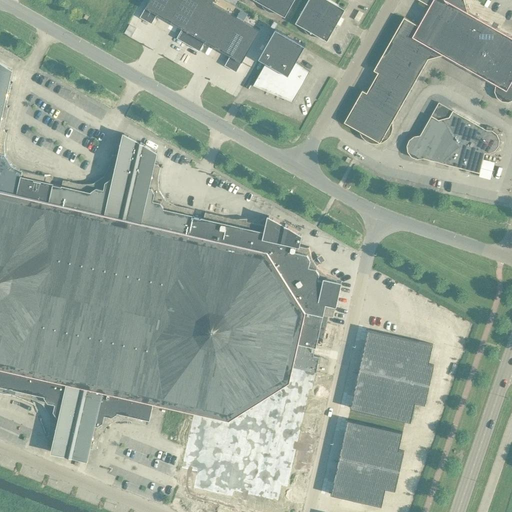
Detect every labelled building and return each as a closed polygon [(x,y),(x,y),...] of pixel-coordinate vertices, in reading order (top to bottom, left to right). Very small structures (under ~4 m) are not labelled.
[(148,0),(139,17),(151,24),(157,14),(181,28),(176,38),(199,51),(205,41),(229,55),(224,65),(236,72),(260,30),(212,3),(213,0),(148,0)] [(276,12),(284,17),(293,0),(255,0),(261,3),(262,7),(265,10),(268,12),(272,12),(276,12)] [(328,0),(307,0),(295,23),(303,27),(305,31),(307,34),(311,36),(315,36),(319,36),(327,41),(345,9),(328,0)] [(420,0),(430,5),(418,25),(403,17),(373,70),(378,72),(366,92),(362,90),(344,122),(358,131),(361,136),(366,140),(371,143),(377,143),(383,142),(387,138),(391,133),(392,128),(392,121),(427,59),(443,54),(495,84),(494,92),(496,97),(501,101),(508,102),(511,99),(511,37),(467,12),(463,0),(420,0)] [(292,101),(309,72),(296,61),(305,45),(275,29),(258,59),(265,63),(253,85),(292,101)] [(6,132),(3,129),(8,108),(10,107),(9,106),(8,107),(6,105),(11,85),(13,83),(12,82),(11,83),(9,82),(9,81),(12,70),(7,67),(0,62),(0,190),(49,201),(53,184),(50,183),(51,177),(46,176),(21,170),(11,164),(4,154),(4,142),(6,133),(8,131),(7,130),(6,132)] [(486,129),(452,110),(448,117),(438,120),(431,115),(420,135),(414,136),(409,139),(406,145),(407,151),(411,156),(417,159),(423,158),(479,173),(484,153),(489,153),(494,150),(498,145),(499,139),(496,134),(491,130),(486,129)] [(53,184),(49,201),(48,204),(180,234),(180,231),(188,233),(192,215),(193,209),(189,208),(176,205),(165,199),(158,189),(158,177),(160,167),(162,165),(161,165),(160,167),(157,164),(154,163),(156,152),(152,150),(152,149),(140,143),(140,141),(140,142),(128,136),(123,133),(118,155),(115,154),(111,156),(111,153),(110,153),(111,156),(108,166),(103,176),(92,183),(81,184),(67,181),(63,180),(61,186),(53,184)] [(32,142),(45,149),(49,141),(36,135),(32,142)] [(326,327),(325,327),(303,322),(302,322),(299,322),(300,314),(300,309),(266,255),(262,253),(180,234),(48,204),(49,201),(0,190),(0,366),(16,370),(153,401),(153,398),(226,414),(230,413),(284,379),(286,376),(289,366),(293,367),(316,372),(319,356),(313,355),(315,344),(321,346),(326,327)] [(308,247),(306,247),(298,245),(301,234),(297,232),(285,225),(285,224),(284,223),(284,225),(268,216),(266,225),(246,221),(247,218),(234,218),(205,212),(203,218),(192,215),(188,233),(180,231),(180,234),(262,253),(266,255),(300,309),(300,314),(299,322),(302,322),(303,322),(325,327),(326,327),(328,316),(333,317),(341,281),(340,281),(336,280),(337,279),(326,274),(317,267),(311,258),(309,247),(308,247)] [(359,369),(429,385),(430,383),(429,383),(433,367),(434,365),(438,345),(368,329),(359,369)] [(12,387),(16,370),(0,366),(0,391),(2,392),(4,386),(12,387)] [(229,419),(226,418),(194,411),(181,469),(197,473),(193,489),(213,494),(233,498),(234,492),(278,502),(281,487),(287,488),(309,390),(312,391),(316,372),(293,367),(290,381),(229,419)] [(429,385),(359,369),(350,408),(410,422),(415,402),(424,404),(424,405),(425,405),(425,402),(429,387),(429,385)] [(12,388),(15,388),(14,394),(19,395),(19,396),(32,399),(42,404),(49,414),(49,427),(47,436),(45,438),(46,438),(48,437),(50,439),(54,440),(51,452),(56,453),(68,456),(68,457),(69,457),(69,456),(82,459),(86,460),(89,448),(93,449),(96,448),(97,450),(97,447),(99,438),(104,427),(115,420),(127,420),(140,423),(145,424),(146,418),(149,419),(150,419),(154,401),(153,401),(16,370),(12,387),(12,388)] [(347,420),(339,457),(399,471),(404,451),(403,451),(398,450),(402,432),(347,420)] [(395,491),(399,471),(339,457),(330,494),(381,506),(385,488),(395,490),(394,491),(395,491)]
